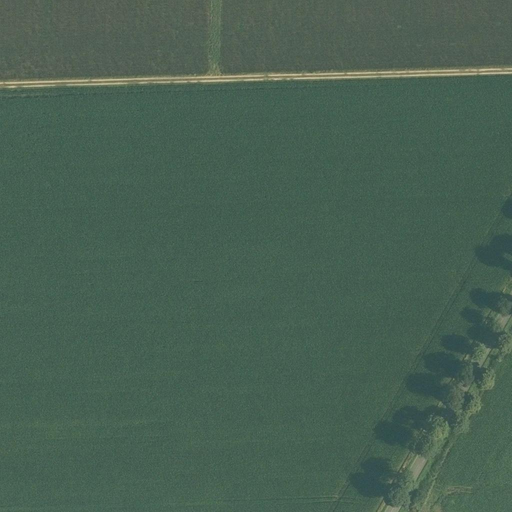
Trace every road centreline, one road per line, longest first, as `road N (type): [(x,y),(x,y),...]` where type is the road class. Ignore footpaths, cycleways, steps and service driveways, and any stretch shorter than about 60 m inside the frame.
road 1 (track): [(511,70),(0,85)]
road 2 (secondary): [(511,305),(394,511)]
